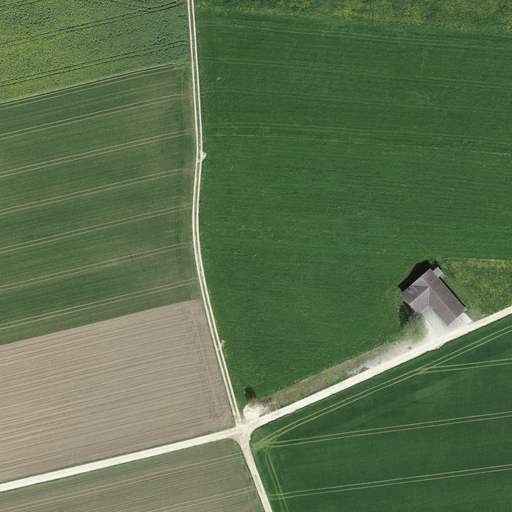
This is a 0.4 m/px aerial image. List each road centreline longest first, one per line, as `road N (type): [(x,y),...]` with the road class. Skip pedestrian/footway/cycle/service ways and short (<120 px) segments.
road 1 (track): [(0,487),(240,430),(511,307)]
road 2 (track): [(269,511),(198,259),(190,0)]
